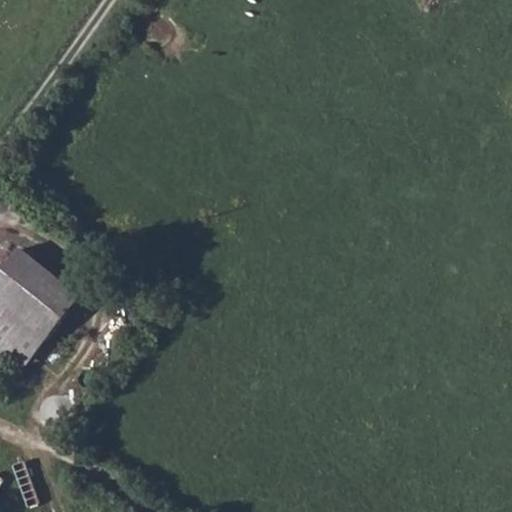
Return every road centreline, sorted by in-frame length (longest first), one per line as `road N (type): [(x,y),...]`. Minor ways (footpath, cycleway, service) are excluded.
road 1 (track): [(31,437),(75,367),(102,303),(79,271),(31,238),(0,233)]
road 2 (track): [(109,0),(0,159)]
road 3 (track): [(141,511),(64,449),(0,425)]
